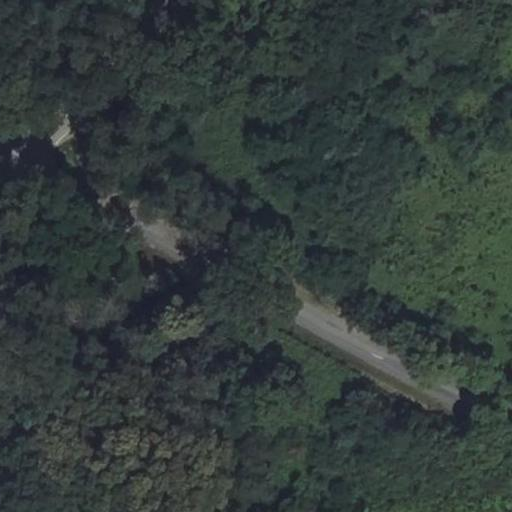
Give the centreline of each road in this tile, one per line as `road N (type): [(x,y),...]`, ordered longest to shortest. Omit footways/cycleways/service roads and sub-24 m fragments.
road 1 (unclassified): [(511,428),(51,180),(2,145)]
road 2 (unclassified): [(2,145),(100,83),(202,0)]
